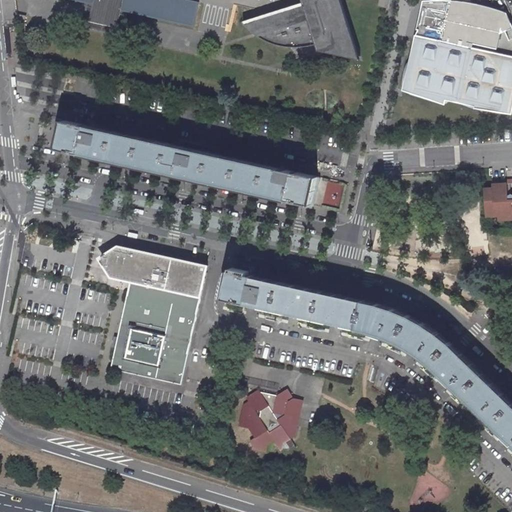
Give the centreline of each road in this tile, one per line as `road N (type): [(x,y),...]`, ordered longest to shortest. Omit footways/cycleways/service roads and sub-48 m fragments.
road 1 (residential): [(60,98),(372,161)]
road 2 (motorway): [(261,511),(17,436),(0,422)]
road 3 (residential): [(356,234),(99,178)]
road 4 (residential): [(346,269),(92,212)]
road 5 (residential): [(511,373),(431,301),(346,269)]
road 6 (residential): [(372,161),(511,151)]
